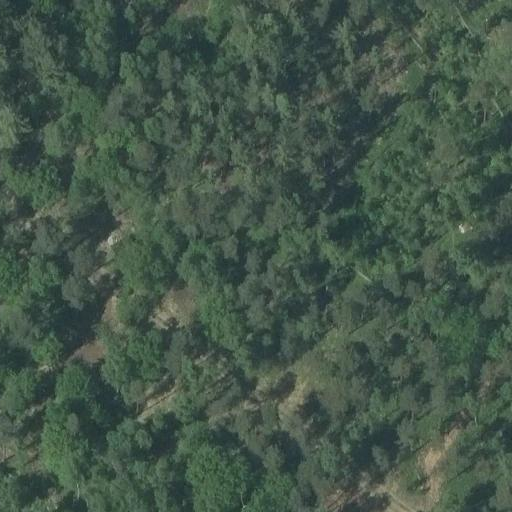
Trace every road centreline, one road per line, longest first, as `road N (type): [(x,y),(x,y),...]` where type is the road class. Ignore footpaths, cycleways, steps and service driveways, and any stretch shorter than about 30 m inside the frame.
road 1 (track): [(1,207),(402,511)]
road 2 (track): [(0,210),(126,0)]
